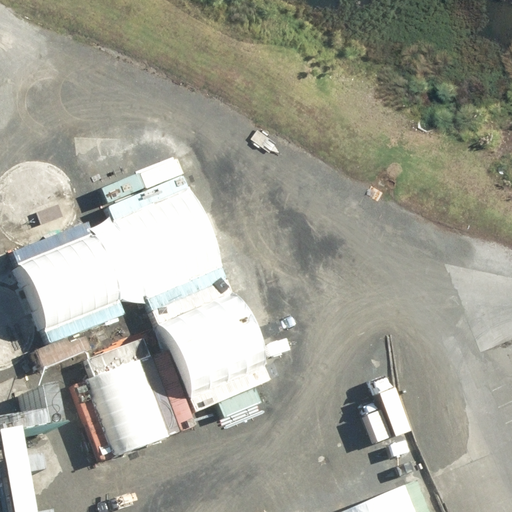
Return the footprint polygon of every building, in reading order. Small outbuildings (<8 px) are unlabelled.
[(186,188),(180,173),(104,205),(110,220),(186,188)] [(218,262),(186,188),(110,220),(142,295),(218,262)] [(88,230),(82,214),(5,246),(11,260),(88,230)] [(110,220),(88,230),(114,293),(142,295),(110,220)] [(114,293),(88,230),(11,260),(37,324),(114,293)] [(225,278),(218,262),(142,295),(149,311),(225,278)] [(261,361),(225,278),(149,311),(185,394),(261,361)] [(0,370),(5,369),(12,366),(18,362),(23,357),(27,351),(30,344),(32,337),(33,330),(32,322),(31,315),(28,308),(23,302),(18,297),(12,293),(6,290),(0,288),(0,370)] [(120,310),(114,293),(37,324),(43,341),(120,310)] [(150,357),(133,363),(161,441),(177,435),(150,357)] [(269,378),(261,361),(185,394),(192,410),(269,378)] [(133,363),(83,380),(111,458),(161,441),(133,363)] [(83,380),(68,385),(95,463),(111,458),(83,380)] [(0,511),(6,511),(0,477),(0,439),(37,432),(30,394),(12,397),(15,417),(0,419),(0,511)] [(424,511),(410,478),(398,483),(409,511),(424,511)] [(409,511),(398,483),(335,509),(335,511),(409,511)]
